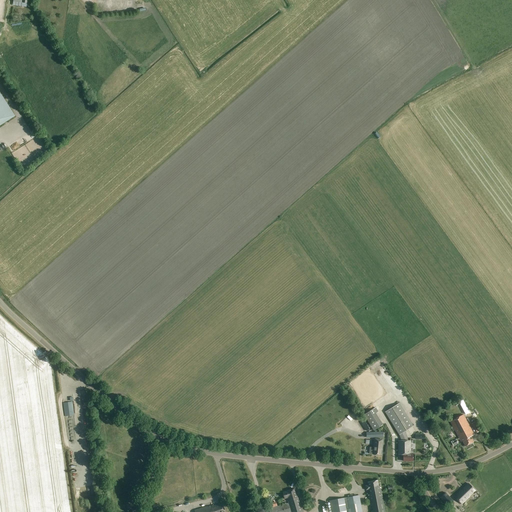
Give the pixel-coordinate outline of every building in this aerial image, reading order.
[(0,125),(10,119),(14,116),(0,93),(0,125)] [(408,441),(405,432),(413,426),(399,403),(385,412),(399,435),(401,441),(398,441),(398,455),(403,455),(403,461),(413,461),(413,455),(411,455),(411,441),(408,441)] [(376,407),(364,415),(367,420),(376,414),(378,412),(376,407)] [(473,442),(470,437),(474,435),(463,415),(450,422),(452,427),(454,431),(460,442),(462,441),(465,446),(473,442)] [(383,425),(381,421),(371,427),(374,431),(383,425)] [(474,433),(478,431),(474,422),(470,424),(474,433)] [(421,426),(431,447),(435,445),(424,424),(421,426)] [(374,447),(373,455),(381,456),(381,450),(382,450),(383,439),(374,439),(373,447),(374,447)] [(371,511),(384,511),(380,486),(378,486),(377,480),(368,482),(368,485),(365,486),(366,490),(369,490),(370,493),(368,494),(370,506),(372,506),(373,511),(371,511)] [(469,496),(475,490),(469,483),(461,491),(461,490),(454,496),(462,504),(470,496),(469,496)] [(303,511),(302,510),(301,505),(300,503),(298,498),(297,498),(295,489),(283,493),(284,498),(287,498),(288,501),(289,503),(288,503),(269,509),(269,511),(303,511)] [(448,506),(453,501),(446,493),(441,497),(448,506)] [(329,501),(330,511),(361,511),(359,495),(356,496),(353,496),(348,497),(346,498),(329,501)]
